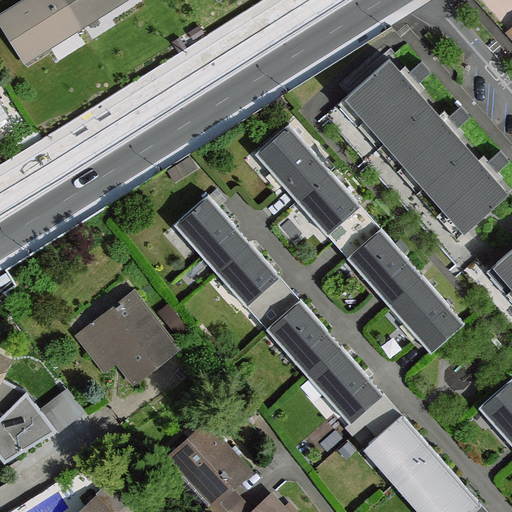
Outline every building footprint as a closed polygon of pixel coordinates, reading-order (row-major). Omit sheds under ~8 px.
[(22,0),(24,3),(0,18),(0,20),(24,59),(80,24),(64,0),(22,0)] [(64,0),(80,24),(117,0),(64,0)] [(391,59),(349,95),(389,140),(431,104),(391,59)] [(0,122),(9,117),(0,102),(0,122)] [(431,104),(389,140),(428,185),(469,148),(431,104)] [(292,183),(320,158),(290,123),(262,149),(278,166),(272,171),(287,188),(292,183)] [(510,194),(469,148),(428,185),(468,230),(510,194)] [(303,195),(332,170),(320,158),(292,183),(303,195)] [(362,205),(332,170),(303,195),(319,212),(313,217),(328,235),(362,205)] [(222,266),(250,242),(218,204),(210,195),(181,219),(196,236),(190,241),(216,271),(222,266)] [(354,252),(383,228),(362,205),(328,235),(333,241),(348,257),(354,252)] [(396,300),(423,275),(383,228),(354,252),(369,270),(363,274),(378,291),(390,305),(396,300)] [(281,276),(250,242),(222,266),(238,284),(232,289),(248,307),(254,301),(281,276)] [(511,250),(497,264),(511,279),(511,250)] [(12,280),(7,273),(0,277),(0,287),(0,288),(12,280)] [(465,323),(423,275),(396,300),(411,317),(405,322),(419,338),(432,352),(465,323)] [(301,299),(281,276),(254,301),(273,323),(301,299)] [(135,294),(95,325),(122,360),(137,380),(176,349),(135,294)] [(315,371),(342,346),(301,299),(273,323),(288,341),(283,346),(309,375),(315,371)] [(352,424),(385,394),(342,346),(315,371),(331,388),(325,394),(352,424)] [(0,356),(0,380),(10,362),(0,356)] [(0,403),(4,405),(18,383),(5,375),(0,383),(0,403)] [(511,378),(486,402),(501,419),(495,424),(511,443),(511,378)] [(68,391),(43,411),(62,434),(87,414),(68,391)] [(403,414),(385,394),(352,424),(357,431),(367,423),(379,436),(403,414)] [(404,476),(435,450),(403,414),(379,436),(369,444),(371,446),(386,462),(389,459),(404,476)] [(205,424),(172,454),(216,503),(233,489),(249,473),(220,441),(205,424)] [(435,511),(473,511),(482,504),(435,450),(404,476),(435,511)] [(117,479),(95,498),(108,511),(117,511),(134,497),(117,479)] [(229,511),(243,500),(233,489),(216,503),(206,511),(229,511)] [(284,511),(270,495),(253,511),(252,511),(284,511)] [(108,511),(95,498),(80,511),(108,511)] [(252,511),(253,511),(243,500),(229,511),(252,511)]
